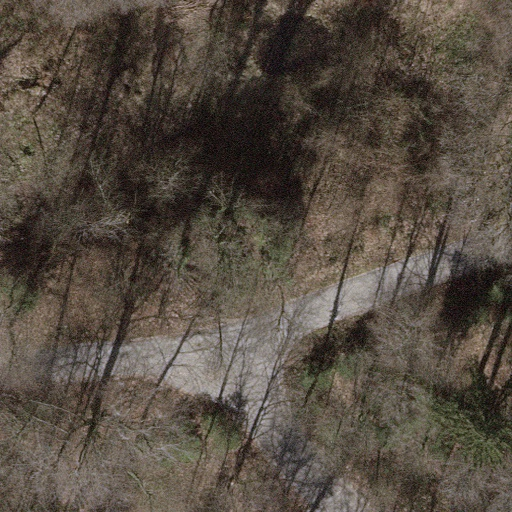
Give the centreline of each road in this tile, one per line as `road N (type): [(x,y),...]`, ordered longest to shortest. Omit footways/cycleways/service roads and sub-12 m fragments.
road 1 (track): [(511,241),(239,343),(0,372)]
road 2 (track): [(239,343),(282,442),(346,511)]
